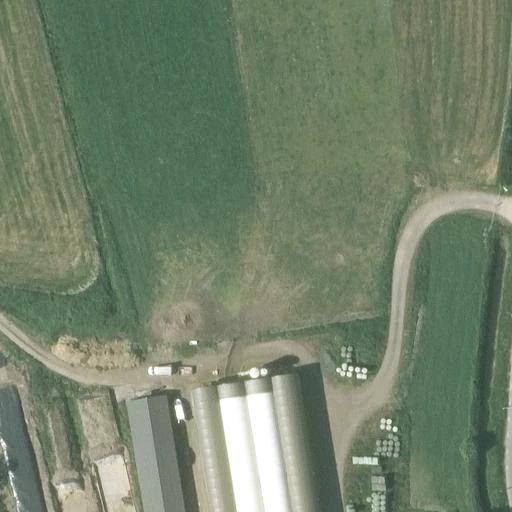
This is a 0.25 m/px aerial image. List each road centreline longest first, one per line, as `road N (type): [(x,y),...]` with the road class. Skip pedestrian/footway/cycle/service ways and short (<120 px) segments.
road 1 (track): [(0,323),(58,369),(98,376),(281,353),(311,375),(341,446)]
road 2 (track): [(511,207),(458,201),(417,221),(407,239),(384,382),(341,446),(342,511)]
